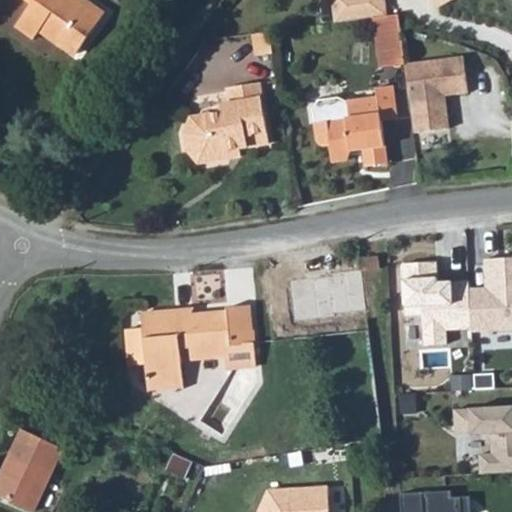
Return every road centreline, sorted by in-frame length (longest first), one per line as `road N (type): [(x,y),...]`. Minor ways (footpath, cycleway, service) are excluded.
road 1 (residential): [(22,246),(125,254),(202,249),(511,198)]
road 2 (track): [(22,246),(214,0)]
